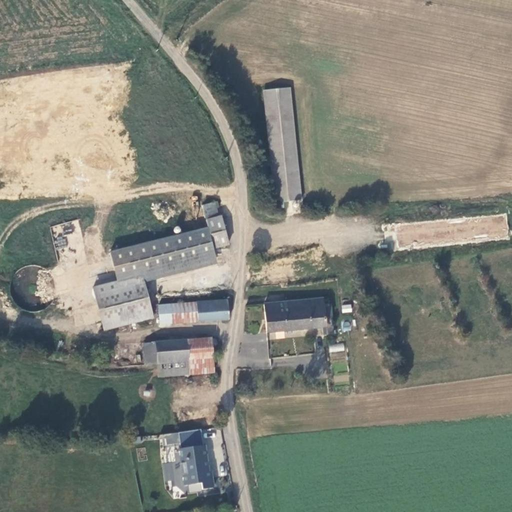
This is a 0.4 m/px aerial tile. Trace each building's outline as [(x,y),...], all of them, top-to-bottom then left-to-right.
[(305,198),(293,88),(266,90),(278,208),(287,207),(287,200),(305,198)] [(212,203),(184,211),(189,233),(208,228),(214,248),(230,245),(223,216),(219,216),(212,203)] [(510,214),(391,224),(392,233),(399,232),(401,249),(511,241),(510,214)] [(217,264),(214,248),(208,228),(189,233),(107,254),(118,285),(119,289),(143,282),(217,264)] [(149,306),(143,282),(119,289),(118,285),(94,291),(103,333),(153,322),(149,306)] [(331,317),(330,307),(325,307),(324,299),(264,304),(268,332),(323,327),(324,334),(334,333),(333,316),(331,317)] [(229,321),(228,300),(196,303),(198,323),(229,321)] [(198,323),(196,303),(170,305),(172,325),(198,323)] [(172,325),(170,305),(158,306),(160,325),(172,325)] [(146,379),(215,373),(213,338),(187,341),(189,362),(145,366),(145,368),(146,379)] [(189,362),(187,341),(144,344),(145,366),(189,362)] [(343,343),(327,346),(331,362),(346,358),(343,343)] [(238,369),(237,383),(251,384),(251,369),(238,369)] [(215,406),(176,412),(179,432),(218,425),(215,406)] [(206,448),(178,452),(184,490),(200,487),(201,492),(216,490),(214,477),(211,478),(206,448)]
